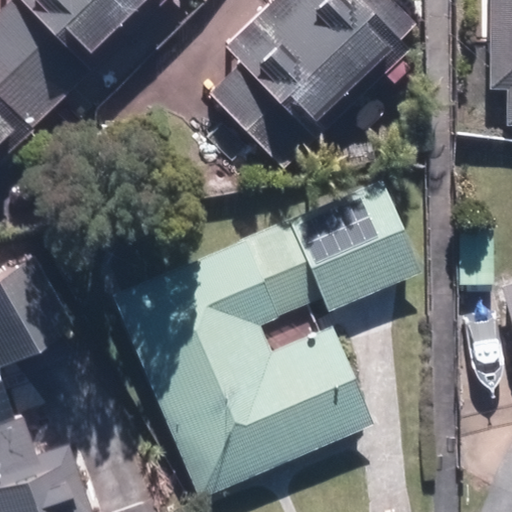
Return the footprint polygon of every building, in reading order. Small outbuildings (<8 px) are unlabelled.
[(0,0),(0,148),(147,0),(0,0)] [(414,4),(409,0),(276,0),(196,94),(234,126),(192,176),(236,213),(414,4)] [(511,97),(511,0),(506,0),(500,97),(511,97)] [(424,273),(383,177),(117,288),(204,494),(377,422),(331,312),(424,273)] [(36,257),(0,277),(0,365),(3,371),(77,330),(36,257)] [(0,511),(93,511),(69,443),(34,455),(21,417),(16,419),(2,377),(0,377),(0,511)]
